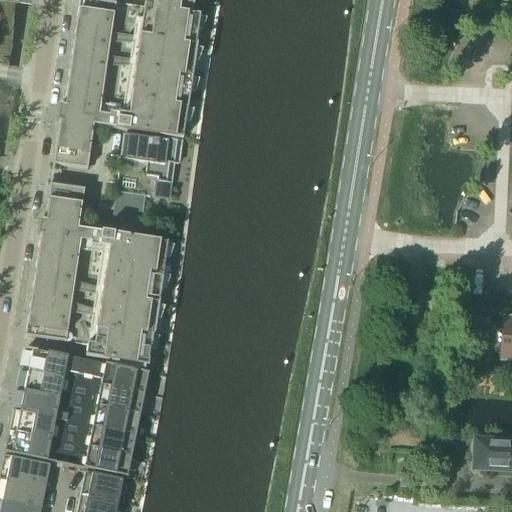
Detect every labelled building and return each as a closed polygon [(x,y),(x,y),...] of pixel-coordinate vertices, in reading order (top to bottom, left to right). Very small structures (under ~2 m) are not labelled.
[(115,6),(79,1),(63,108),(59,108),(57,123),(58,123),(52,167),(86,172),(93,128),(182,141),(187,110),(196,47),(195,46),(200,16),(191,15),(193,2),(178,0),(144,0),(127,118),(99,114),(115,6)] [(157,142),(122,137),(115,195),(150,199),(153,179),(157,180),(157,183),(170,185),(173,165),(178,166),(181,142),(158,139),(157,142)] [(84,191),(49,186),(44,223),(39,222),(37,236),(39,236),(24,338),(65,344),(80,246),(102,249),(103,249),(108,250),(93,347),(86,345),(85,359),(110,363),(110,368),(144,375),(145,368),(148,368),(152,338),(153,337),(167,244),(78,231),(84,191)] [(501,320),(499,362),(501,362),(501,359),(511,359),(511,321),(502,321),(502,320),(501,320)] [(24,351),(20,372),(63,381),(65,372),(83,375),(86,363),(24,351)] [(101,379),(99,388),(143,397),(148,376),(86,363),(83,375),(101,379)] [(20,372),(17,388),(15,394),(19,395),(56,402),(59,403),(63,381),(20,372)] [(99,388),(95,409),(139,418),(143,397),(99,388)] [(17,406),(15,414),(52,422),(53,420),(54,413),(56,402),(19,395),(17,406)] [(95,409),(90,429),(135,439),(139,418),(95,409)] [(11,413),(7,434),(51,443),(55,422),(52,422),(15,414),(11,413)] [(90,429),(86,450),(131,459),(135,439),(90,429)] [(7,434),(4,450),(3,455),(46,464),(51,443),(7,434)] [(511,472),(511,442),(474,441),(474,442),(470,446),(470,454),(473,457),(473,467),(476,471),(511,472)] [(86,450),(82,470),(82,471),(126,481),(131,459),(86,450)] [(2,458),(0,469),(0,481),(44,491),(49,468),(2,458)] [(83,476),(78,499),(116,507),(121,484),(83,476)] [(0,481),(0,504),(33,511),(39,511),(44,491),(0,481)] [(78,499),(75,511),(115,511),(116,507),(78,499)]
